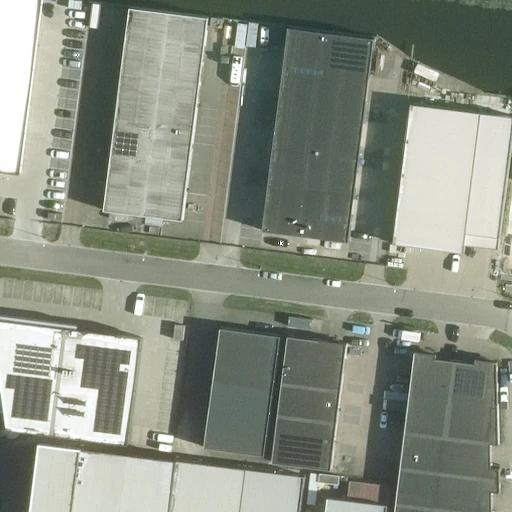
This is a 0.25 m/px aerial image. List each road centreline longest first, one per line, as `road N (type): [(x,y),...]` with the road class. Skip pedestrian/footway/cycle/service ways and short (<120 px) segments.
road 1 (residential): [(511,317),(0,251)]
road 2 (unknown): [(227,280),(260,37)]
road 3 (unknown): [(377,300),(401,70)]
road 4 (unknown): [(69,260),(101,39)]
